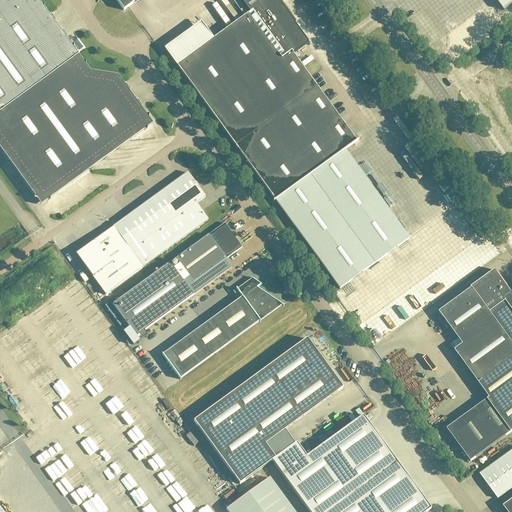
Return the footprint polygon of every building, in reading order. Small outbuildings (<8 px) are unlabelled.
[(0,0),(0,150),(41,206),(128,143),(71,65),(86,67),(80,59),(78,56),(36,0),(0,0)] [(114,0),(123,11),(138,0),(114,0)] [(178,40),(165,50),(176,66),(275,201),(287,218),(339,290),(408,239),(343,151),(356,142),(292,55),(299,50),(307,44),(275,0),(241,0),(248,9),(251,12),(212,40),(190,56),(178,40)] [(511,4),(511,0),(495,0),(503,11),(511,4)] [(71,65),(128,143),(152,125),(117,77),(89,72),(86,67),(71,65)] [(142,268),(153,260),(207,220),(195,204),(204,198),(186,173),(112,228),(75,255),(105,296),(142,269),(142,268)] [(110,303),(104,307),(133,347),(147,337),(144,332),(193,296),(231,268),(225,260),(241,248),(224,224),(207,236),(201,241),(174,260),(178,265),(173,269),(169,264),(112,306),(110,303)] [(511,295),(511,294),(511,293),(511,294),(494,271),(470,289),(471,290),(439,313),(462,346),(454,352),(489,399),(446,429),(470,462),(511,431),(511,295)] [(260,275),(146,357),(176,399),(291,317),(260,275)] [(306,340),(193,423),(239,486),(271,462),(307,511),(427,511),(430,510),(362,417),(306,458),(296,444),(294,446),(283,432),(342,389),(306,340)] [(511,451),(479,475),(488,487),(497,499),(511,488),(511,451)] [(112,475),(107,465),(101,468),(106,478),(112,475)] [(292,511),(269,479),(225,511),(226,511),(292,511)] [(511,511),(511,501),(502,509),(504,511),(511,511)]
